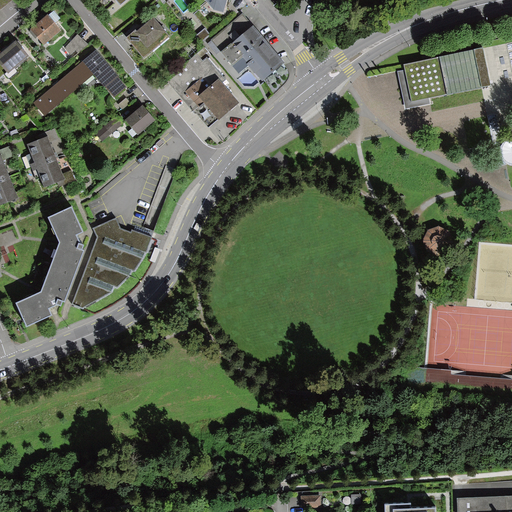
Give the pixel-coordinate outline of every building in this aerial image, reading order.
[(226,0),(206,0),(213,9),(224,11),(226,0)] [(64,34),(69,31),(56,13),(51,16),(64,34)] [(261,81),(284,61),(241,13),(212,40),(239,72),(247,65),(261,81)] [(47,14),(30,29),(43,44),(60,29),(47,14)] [(154,16),(127,37),(144,58),(171,36),(154,16)] [(87,44),(78,34),(66,46),(75,55),(87,44)] [(29,57),(16,40),(0,51),(0,65),(7,74),(29,57)] [(482,47),(402,67),(411,104),(491,85),(482,47)] [(126,86),(96,50),(33,103),(44,116),(93,76),(112,98),(126,86)] [(166,81),(208,128),(239,101),(223,82),(226,80),(207,58),(203,62),(197,54),(166,81)] [(143,105),(125,120),(137,134),(155,119),(143,105)] [(115,115),(95,133),(103,141),(122,123),(115,115)] [(47,139),(23,147),(38,190),(62,181),(47,139)] [(6,163),(14,163),(13,154),(6,155),(6,163)] [(0,161),(0,206),(15,201),(0,161)] [(37,294),(15,304),(24,329),(50,317),(47,309),(63,305),(82,254),(73,236),(81,232),(69,208),(46,218),(57,243),(37,294)] [(119,231),(115,219),(92,231),(96,240),(71,316),(134,276),(147,237),(119,231)] [(427,230),(422,239),(426,250),(438,255),(448,251),(453,240),(449,230),(437,225),(427,230)] [(299,495),(299,508),(322,508),(322,494),(299,495)] [(416,496),(385,497),(385,511),(438,511),(438,502),(417,503),(416,499),(416,496)]
